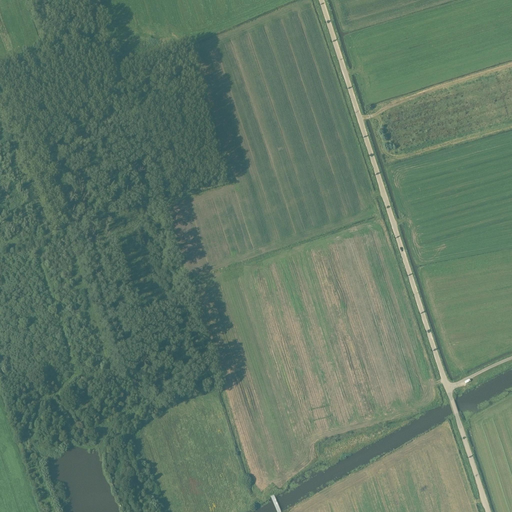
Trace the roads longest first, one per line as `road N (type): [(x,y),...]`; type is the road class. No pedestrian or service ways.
road 1 (track): [(444,381),(430,385),(424,404),(317,435),(269,488),(189,272)]
road 2 (unclassified): [(447,390),(322,0)]
road 3 (track): [(73,375),(39,259),(53,235),(0,99)]
road 4 (unclassified): [(487,511),(447,390)]
